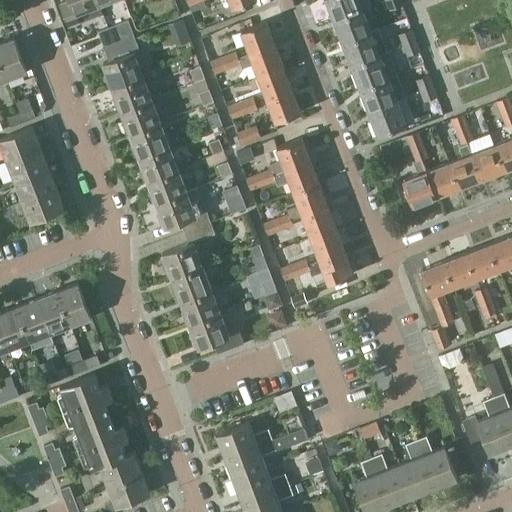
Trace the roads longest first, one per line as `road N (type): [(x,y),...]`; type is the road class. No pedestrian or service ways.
road 1 (residential): [(511,208),(389,250),(290,0)]
road 2 (residential): [(203,511),(120,286),(116,234)]
road 3 (residential): [(116,234),(30,0)]
road 4 (residential): [(0,277),(116,234)]
